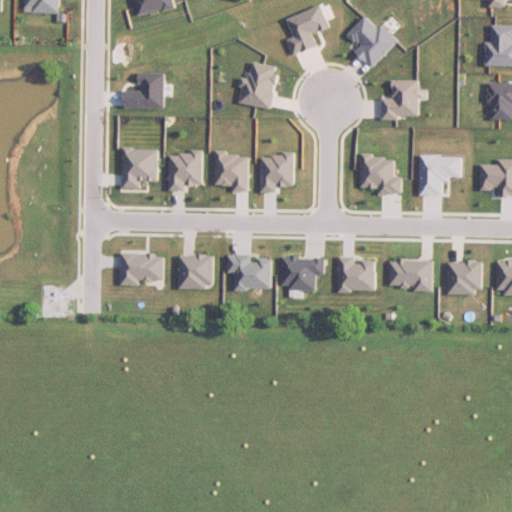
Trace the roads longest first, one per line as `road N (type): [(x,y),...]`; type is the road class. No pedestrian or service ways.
road 1 (residential): [(91,221),(511,228)]
road 2 (residential): [(93,0),(90,311)]
road 3 (residential): [(324,225),(325,81)]
